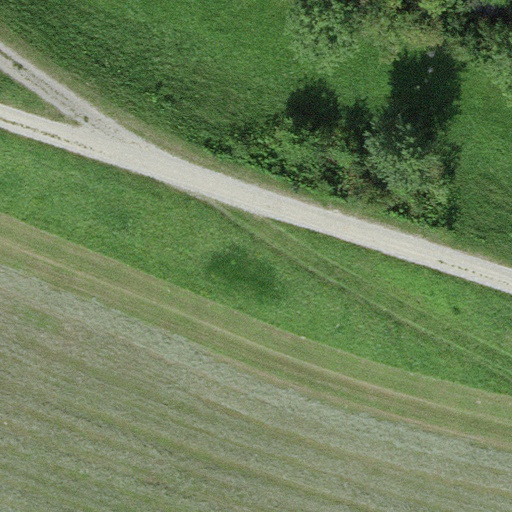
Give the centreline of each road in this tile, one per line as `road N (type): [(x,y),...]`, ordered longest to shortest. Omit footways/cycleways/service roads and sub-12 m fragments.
road 1 (track): [(155,168),(511,284)]
road 2 (track): [(0,116),(155,168),(0,52)]
